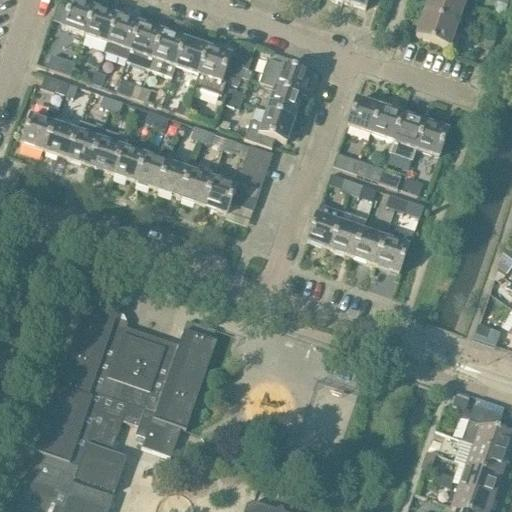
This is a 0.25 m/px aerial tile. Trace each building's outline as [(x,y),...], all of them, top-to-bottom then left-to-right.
[(365,13),(369,0),(343,0),(342,5),(365,13)] [(457,28),(464,5),(448,0),(428,0),(423,16),(457,28)] [(505,9),(508,0),(496,0),(495,6),(505,9)] [(70,3),(61,31),(84,39),(93,12),(84,8),(83,4),(76,1),(73,4),(70,3)] [(51,23),(62,27),(67,12),(56,8),(51,23)] [(107,47),(116,19),(93,12),(84,39),(107,47)] [(449,51),(457,28),(423,16),(415,39),(449,51)] [(126,64),(129,54),(139,27),(116,19),(107,47),(103,56),(126,64)] [(494,41),(498,29),(488,25),(484,37),(494,41)] [(129,54),(126,64),(148,72),(152,62),(161,35),(139,27),(129,54)] [(171,80),(175,70),(184,43),(161,35),(152,62),(148,72),(171,80)] [(490,53),(494,41),(484,37),(480,50),(490,53)] [(198,78),(207,51),(184,43),(175,70),(198,78)] [(221,85),(230,59),(207,51),(198,78),(193,91),(220,100),(224,86),(221,85)] [(301,101),(309,77),(296,73),(298,66),(273,57),(271,65),(266,63),(258,87),(273,92),(273,91),(301,101)] [(70,80),(74,67),(51,59),(47,72),(70,80)] [(249,83),(251,76),(239,72),(236,79),(240,80),(249,83)] [(92,88),(97,75),(89,73),(85,86),(92,88)] [(101,91),(105,78),(97,75),(92,88),(101,91)] [(231,78),(227,88),(236,91),(240,80),(236,79),(231,78)] [(63,99),(67,88),(44,80),(40,91),(63,99)] [(73,103),(77,91),(67,88),(63,99),(73,103)] [(138,104),(142,91),(134,89),(130,101),(138,104)] [(146,107),(150,94),(142,91),(138,104),(146,107)] [(293,123),(301,101),(273,91),(273,92),(265,114),(293,123)] [(240,106),(243,98),(231,94),(229,102),(240,106)] [(109,115),(112,104),(103,100),(99,112),(109,115)] [(238,114),(240,106),(229,102),(226,110),(238,114)] [(369,138),(378,111),(355,103),(346,130),(369,138)] [(118,118),(122,107),(112,104),(109,115),(118,118)] [(184,120),(188,107),(180,104),(175,117),(184,120)] [(192,122),(196,110),(188,107),(184,120),(192,122)] [(44,156),(53,128),(58,114),(48,111),(44,125),(30,120),(20,148),(44,156)] [(392,146),(402,119),(378,111),(369,138),(392,146)] [(285,147),(293,123),(265,114),(260,128),(249,125),(243,143),(270,153),(274,143),(285,147)] [(154,131),(158,119),(148,116),(144,127),(154,131)] [(164,134),(167,123),(158,119),(154,131),(164,134)] [(411,165),(415,153),(424,126),(402,119),(392,146),(388,157),(411,165)] [(89,171),(99,144),(102,134),(80,126),(76,136),(67,164),(89,171)] [(438,161),(447,134),(424,126),(415,153),(438,161)] [(67,164),(76,136),(53,128),(44,156),(67,164)] [(199,146),(203,135),(193,132),(190,143),(199,146)] [(112,179),(121,152),(125,141),(102,134),(99,144),(89,171),(112,179)] [(209,149),(212,138),(203,135),(199,146),(209,149)] [(231,157),(235,146),(226,143),(222,154),(231,157)] [(158,195),(167,167),(172,153),(162,149),(157,164),(144,159),(134,187),(158,195)] [(268,170),(272,158),(249,150),(245,162),(268,170)] [(134,187),(144,159),(121,152),(112,179),(134,187)] [(355,179),(359,166),(336,158),(332,170),(355,179)] [(264,181),(268,170),(245,162),(241,173),(264,181)] [(378,186),(382,174),(359,166),(355,179),(378,186)] [(180,203),(189,175),(167,167),(158,195),(180,203)] [(260,193),(264,181),(241,173),(237,185),(260,193)] [(395,192),(399,180),(382,174),(378,186),(395,192)] [(203,211),(212,183),(189,175),(180,203),(203,211)] [(417,200),(421,188),(405,182),(401,194),(417,200)] [(226,219),(229,208),(233,196),(235,191),(212,183),(203,211),(226,219)] [(348,198),(353,186),(343,183),(339,195),(348,198)] [(256,204),(260,193),(237,185),(235,191),(233,196),(256,204)] [(358,202),(362,189),(353,186),(348,198),(358,202)] [(252,216),(256,204),(233,196),(229,208),(252,216)] [(394,214),(398,202),(388,198),(384,210),(394,214)] [(403,217),(407,205),(398,202),(394,214),(403,217)] [(315,218),(306,246),(329,254),(339,226),(342,216),(319,208),(315,218)] [(339,226),(329,254),(351,262),(361,234),(361,233),(364,224),(342,216),(339,226)] [(374,270),(384,241),(361,234),(351,262),(374,270)] [(398,278),(407,249),(384,241),(374,270),(398,278)] [(185,435),(216,346),(183,335),(178,349),(125,331),(126,328),(122,320),(116,317),(118,312),(86,301),(55,390),(58,391),(36,456),(66,467),(56,495),(28,485),(18,511),(106,511),(69,499),(74,483),(113,497),(125,461),(111,456),(122,425),(137,430),(134,439),(144,443),(141,452),(170,462),(180,433),(185,435)] [(486,341),(489,332),(477,328),(474,337),(486,341)] [(465,414),(469,403),(457,399),(453,410),(465,414)] [(511,447),(511,439),(496,434),(501,419),(473,409),(460,445),(472,449),(507,462),(511,447)] [(439,459),(444,445),(434,442),(429,456),(439,459)] [(500,481),(507,462),(472,449),(465,469),(500,481)] [(307,479),(312,466),(292,459),(288,473),(307,479)] [(493,502),(500,481),(465,469),(457,490),(493,502)] [(440,490),(444,478),(435,475),(431,487),(440,490)] [(448,493),(453,481),(444,478),(440,490),(448,493)] [(455,511),(489,511),(493,502),(457,490),(450,510),(455,511)]
